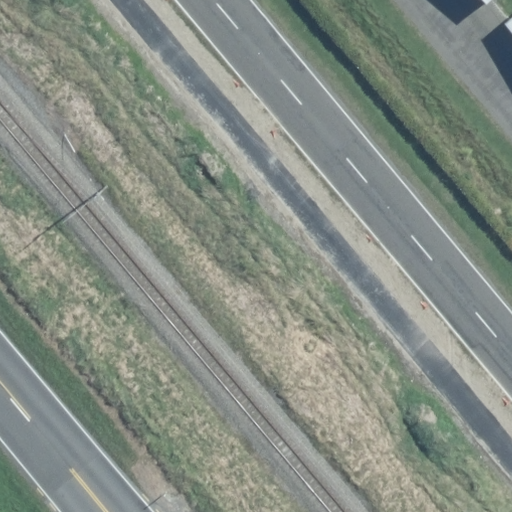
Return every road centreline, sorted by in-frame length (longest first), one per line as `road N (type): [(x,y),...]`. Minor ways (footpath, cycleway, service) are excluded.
road 1 (tertiary): [(212,0),(511,357)]
road 2 (secondary): [(0,410),(85,511)]
